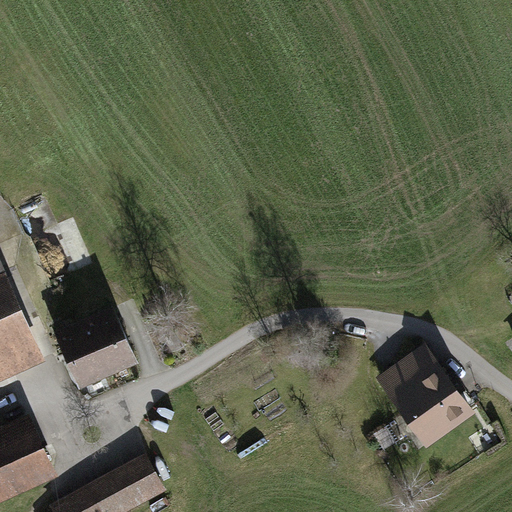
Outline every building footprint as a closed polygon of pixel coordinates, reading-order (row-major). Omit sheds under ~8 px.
[(0,284),(0,371),(33,356),(0,284)] [(135,366),(114,310),(62,329),(66,340),(82,385),(135,366)] [(470,415),(421,347),(376,379),(425,447),(470,415)] [(27,420),(0,432),(0,496),(51,473),(27,420)] [(129,511),(171,488),(149,451),(58,504),(62,511),(129,511)]
